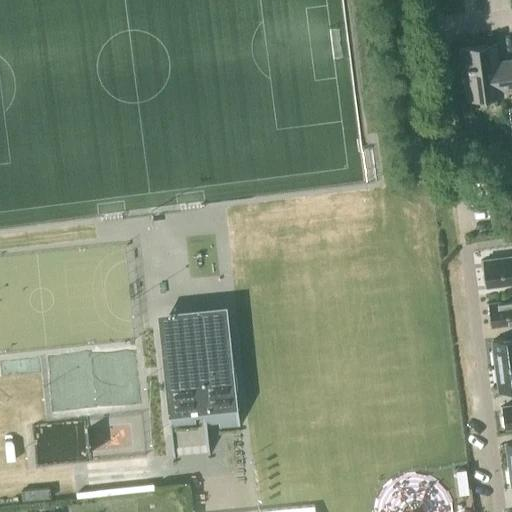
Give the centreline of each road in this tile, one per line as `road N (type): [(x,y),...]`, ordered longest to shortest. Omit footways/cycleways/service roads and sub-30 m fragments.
road 1 (residential): [(497,511),(466,251)]
road 2 (residential): [(511,21),(433,30),(453,154)]
